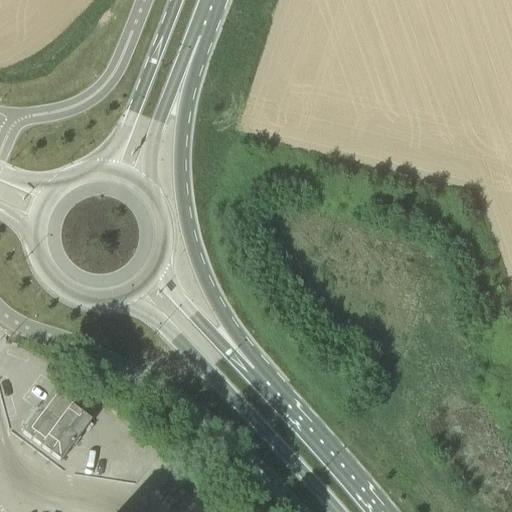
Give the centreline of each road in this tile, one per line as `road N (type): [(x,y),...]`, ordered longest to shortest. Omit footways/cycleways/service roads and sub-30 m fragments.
road 1 (secondary): [(127,297),(334,511)]
road 2 (secondary): [(232,346),(202,272),(185,189),(187,68)]
road 3 (secondary): [(381,511),(232,346)]
road 4 (secondary): [(177,0),(114,148),(90,172)]
road 5 (secondary): [(34,236),(41,268),(64,293),(95,303),(127,297)]
road 6 (secondary): [(144,188),(150,151),(187,68)]
